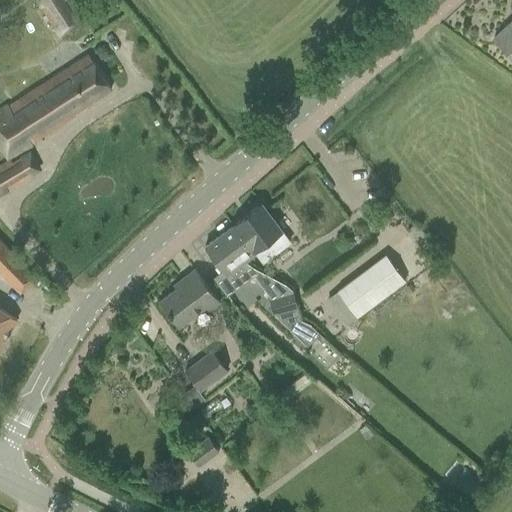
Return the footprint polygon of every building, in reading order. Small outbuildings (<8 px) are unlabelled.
[(33,0),(57,38),(85,20),(72,0),(33,0)] [(493,38),(507,53),(511,57),(511,25),(509,28),(507,25),(493,38)] [(74,113),(111,89),(88,54),(0,111),(0,147),(7,158),(75,114),(74,113)] [(0,165),(0,193),(22,182),(10,160),(0,165)] [(233,225),(204,247),(216,263),(226,275),(228,273),(256,253),(262,262),(289,242),(280,231),(281,230),(261,204),(233,224),(233,225)] [(35,277),(0,241),(0,273),(19,293),(35,277)] [(337,291),(356,316),(404,281),(385,255),(337,291)] [(158,301),(178,326),(193,314),(205,306),(208,310),(219,302),(194,269),(181,279),(183,282),(158,301)] [(259,270),(252,275),(269,297),(271,296),(292,290),(286,284),(259,270)] [(292,290),(271,296),(276,316),(306,345),(318,332),(310,324),(300,319),(295,302),(292,290)] [(0,346),(16,319),(0,309),(0,346)] [(346,344),(340,351),(346,356),(352,349),(346,344)] [(184,370),(199,391),(226,370),(212,350),(184,370)] [(202,397),(194,386),(183,394),(191,404),(202,397)] [(344,389),(338,396),(345,402),(351,395),(344,389)] [(208,437),(187,452),(197,466),(218,451),(208,437)]
